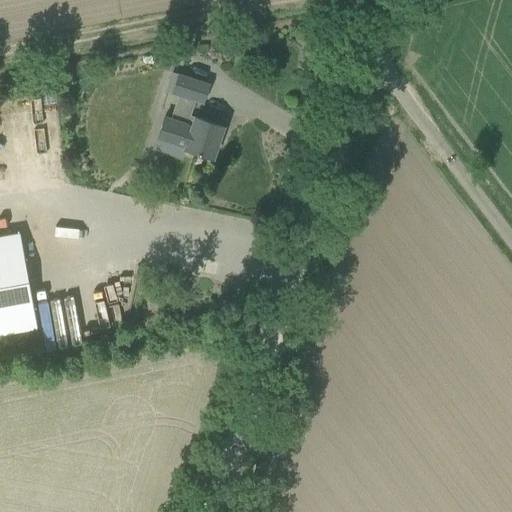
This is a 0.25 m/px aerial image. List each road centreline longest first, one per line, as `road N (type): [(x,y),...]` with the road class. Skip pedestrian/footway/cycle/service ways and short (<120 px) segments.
road 1 (unclassified): [(209,511),(366,50)]
road 2 (track): [(0,58),(291,0)]
road 3 (unclassified): [(511,242),(366,50)]
